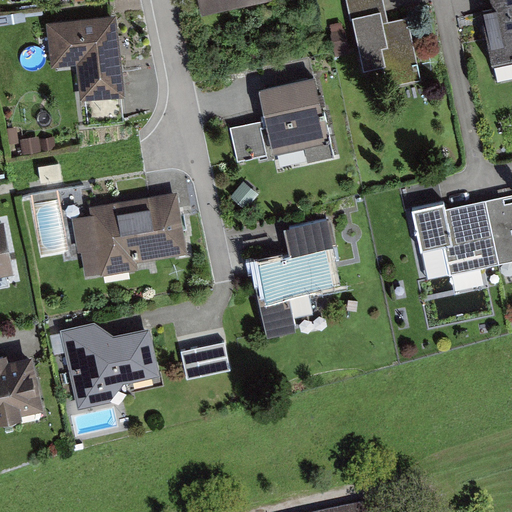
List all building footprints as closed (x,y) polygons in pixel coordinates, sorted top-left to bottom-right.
[(203,0),(205,13),(273,3),(272,0),(203,0)] [(384,0),(349,0),(365,77),(419,67),(410,19),(389,23),(384,0)] [(511,0),(491,0),(494,12),(486,14),(497,68),(511,65),(511,0)] [(119,17),(50,21),(53,67),(81,65),(85,125),(126,122),(119,17)] [(316,77),(262,88),(269,119),(233,126),(240,159),(329,142),(316,77)] [(177,194),(75,210),(85,277),(131,270),(130,263),(186,255),(177,194)] [(448,205),(414,210),(421,251),(445,247),(449,274),(511,263),(511,199),(449,209),(448,205)] [(4,217),(0,217),(0,273),(14,271),(4,217)] [(332,222),(289,229),(294,257),(263,263),(267,283),(260,284),(269,335),(298,330),(291,293),(331,286),(325,252),(337,250),(332,222)] [(293,297),(298,316),(314,312),(309,293),(293,297)] [(97,322),(65,330),(83,410),(110,403),(121,386),(158,375),(151,329),(116,336),(97,322)] [(190,379),(235,369),(229,341),(184,350),(190,379)] [(35,357),(0,362),(0,423),(44,416),(35,357)] [(372,511),(371,503),(329,511),(372,511)]
